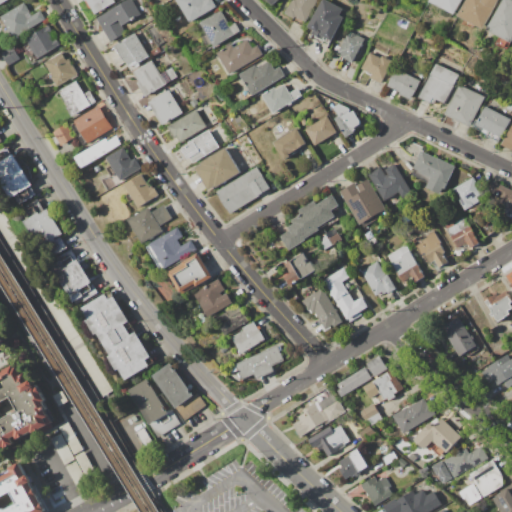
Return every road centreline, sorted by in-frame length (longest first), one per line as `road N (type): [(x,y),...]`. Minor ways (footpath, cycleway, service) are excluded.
road 1 (residential): [(328,364),(157,157),(58,0)]
road 2 (tertiary): [(244,421),(106,249),(0,82)]
road 3 (residential): [(242,0),(326,81),(511,170)]
road 4 (residential): [(244,421),(511,251)]
road 5 (residential): [(220,241),(412,122)]
road 6 (residential): [(98,511),(244,421)]
road 7 (residential): [(511,439),(437,386),(389,328)]
road 8 (tertiary): [(244,421),(345,511)]
